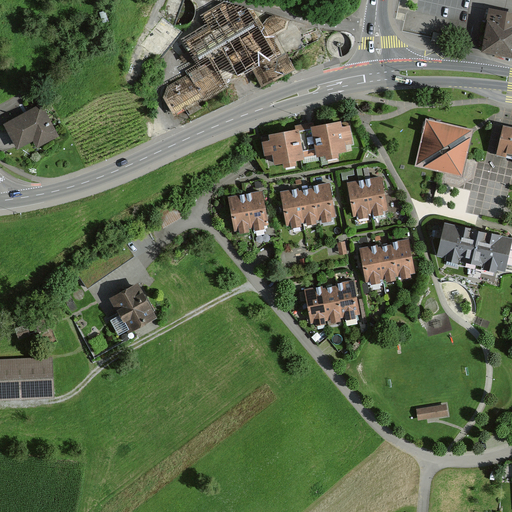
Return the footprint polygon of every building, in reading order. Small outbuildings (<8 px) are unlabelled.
[(164,97),(175,116),(252,72),(261,88),(295,69),(275,34),(285,28),(277,14),(257,26),(247,7),(224,2),(201,15),(207,25),(175,43),(192,74),(166,89),(164,97)] [(511,19),(491,16),(483,55),(511,60),(511,19)] [(41,106),(6,125),(18,147),(31,140),(38,152),(60,139),(41,106)] [(472,131),(427,121),(417,166),(462,176),(472,131)] [(276,163),(346,150),(344,140),(352,138),(349,126),(341,128),(341,123),(271,136),(272,142),(264,143),(267,154),(274,153),(276,163)] [(511,129),(504,128),(498,154),(511,156),(511,129)] [(386,206),(380,176),(364,179),(371,209),(386,206)] [(371,209),(364,179),(349,182),(356,212),(371,209)] [(334,215),(328,183),(313,186),(319,218),(334,215)] [(319,218),(313,186),(298,188),(304,221),(319,218)] [(304,221),(298,188),(282,191),(288,224),(304,221)] [(245,193),(251,224),(267,221),(261,190),(245,193)] [(229,196),(235,227),(251,224),(245,193),(229,196)] [(510,240),(445,225),(438,257),(503,271),(510,240)] [(413,271),(407,239),(392,242),(398,274),(413,271)] [(398,274),(392,242),(377,245),(383,276),(398,274)] [(383,276),(377,245),(362,248),(368,279),(383,276)] [(358,311),(353,280),(337,283),(343,314),(358,311)] [(343,314),(337,283),(322,286),(328,317),(343,314)] [(137,285),(110,299),(128,331),(154,317),(137,285)] [(328,317),(322,286),(306,289),(312,320),(328,317)] [(443,320),(446,331),(452,329),(448,318),(443,320)] [(96,322),(79,331),(96,361),(113,352),(96,322)] [(51,359),(0,360),(0,398),(53,397),(51,359)] [(447,406),(417,411),(419,422),(448,416),(447,406)]
